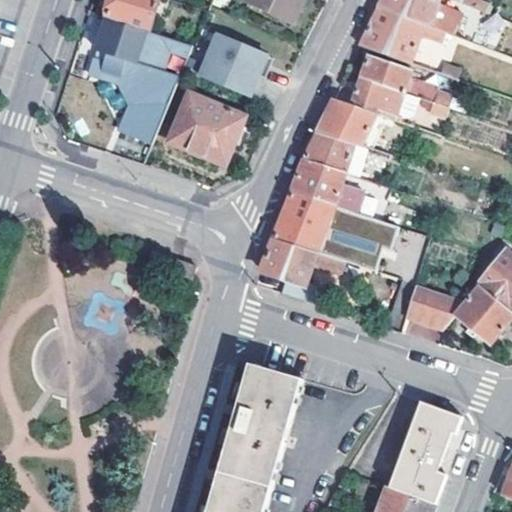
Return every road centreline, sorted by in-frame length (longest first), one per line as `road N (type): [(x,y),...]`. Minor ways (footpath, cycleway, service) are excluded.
road 1 (tertiary): [(112,211),(114,253),(47,511)]
road 2 (residential): [(223,308),(511,404)]
road 3 (residential): [(239,258),(290,126),(353,0)]
road 4 (residential): [(163,511),(223,308)]
road 5 (tertiary): [(4,163),(56,0)]
road 6 (unclassified): [(112,211),(239,258)]
